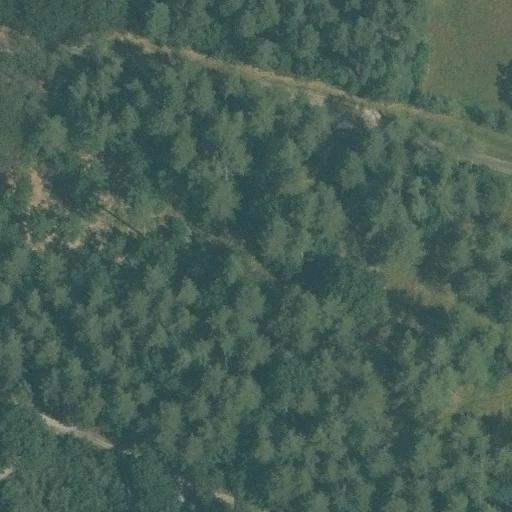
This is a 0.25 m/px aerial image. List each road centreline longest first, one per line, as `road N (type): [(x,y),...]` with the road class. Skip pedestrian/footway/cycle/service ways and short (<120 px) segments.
road 1 (unknown): [(0,397),(143,457),(142,511)]
road 2 (track): [(143,457),(271,511)]
